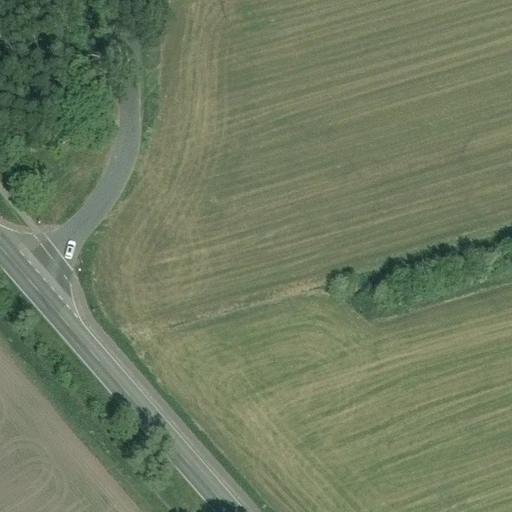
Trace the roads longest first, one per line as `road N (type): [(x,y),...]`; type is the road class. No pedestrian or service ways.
road 1 (unclassified): [(29,282),(83,235),(140,136),(134,0)]
road 2 (tertiary): [(29,282),(231,511)]
